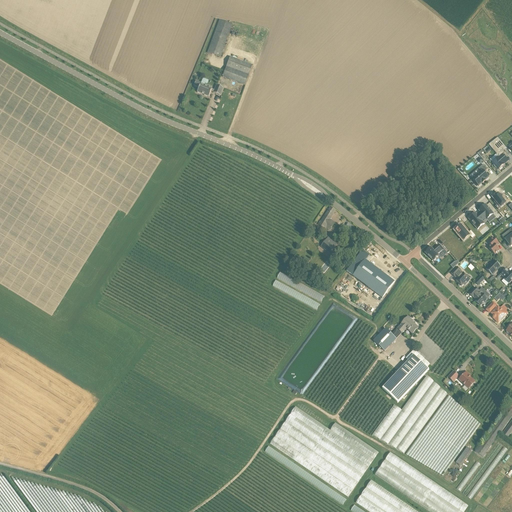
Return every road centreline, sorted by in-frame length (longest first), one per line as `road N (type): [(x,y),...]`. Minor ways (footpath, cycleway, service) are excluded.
road 1 (tertiary): [(291,174),(0,34)]
road 2 (tertiary): [(511,365),(404,261)]
road 3 (residential): [(511,347),(414,253)]
road 4 (residential): [(511,170),(414,253)]
road 5 (unclassified): [(116,511),(90,490),(0,466)]
road 6 (track): [(511,95),(459,31),(486,0)]
